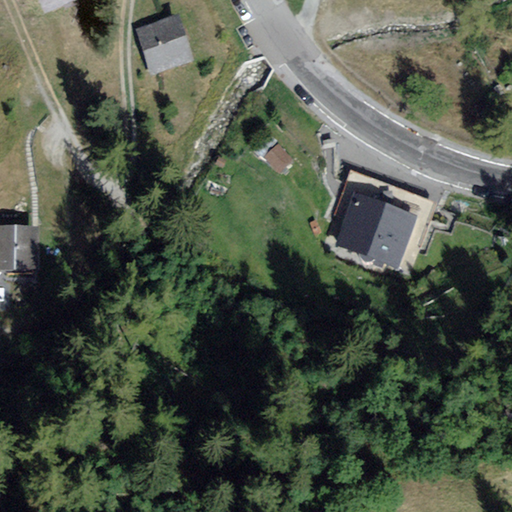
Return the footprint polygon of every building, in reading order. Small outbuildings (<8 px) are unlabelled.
[(35,0),(40,11),(65,0),(35,0)] [(174,18),(134,32),(150,78),(190,65),(174,18)] [(291,164),(275,148),(260,162),(276,178),(291,164)] [(416,223),(352,201),(334,251),(398,274),(416,223)] [(34,231),(0,231),(0,274),(35,274),(34,231)]
